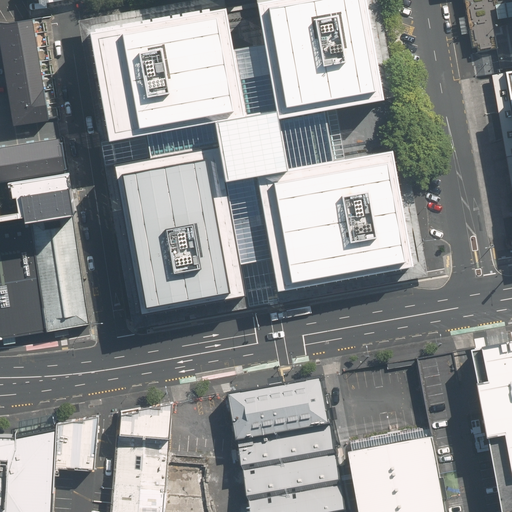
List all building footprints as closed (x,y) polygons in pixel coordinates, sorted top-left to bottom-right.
[(163,19),(229,7),(227,0),(191,0),(79,20),(134,328),(185,319),(184,314),(195,312),(195,316),(334,292),(333,288),(344,286),(345,290),(427,276),(404,148),(390,151),(410,263),(280,286),(260,173),(242,176),(225,179),(245,292),(143,311),(117,164),(219,145),(217,133),(215,121),(111,139),(92,31),(153,21),(163,19)] [(117,164),(143,311),(245,292),(225,179),(242,176),(260,173),(280,286),(410,263),(390,151),(345,159),(287,169),(283,143),(278,118),(336,107),(382,99),(364,0),(272,0),(257,3),(265,44),(276,109),(248,114),(236,49),(229,7),(163,19),(153,21),(92,31),(111,139),(215,121),(217,133),(219,145),(117,164)] [(272,0),(364,0),(382,99),(394,97),(377,0),(256,0),(257,3),(272,0)] [(478,52),(498,48),(495,31),(500,30),(494,0),(462,0),(471,47),(477,46),(478,52)] [(50,119),(33,19),(5,24),(21,123),(50,119)] [(250,47),(236,49),(248,114),(276,109),(265,44),(250,47)] [(511,69),(502,71),(503,75),(491,77),(511,196),(511,69)] [(287,169),(345,159),(341,133),(336,107),(278,118),(283,143),(287,169)] [(58,141),(0,148),(0,179),(63,171),(58,141)] [(63,171),(0,179),(0,224),(30,219),(73,213),(75,212),(69,170),(63,171)] [(73,213),(30,219),(47,329),(90,323),(73,213)] [(30,219),(0,224),(0,336),(3,337),(47,329),(30,219)] [(511,511),(511,342),(498,345),(477,349),(507,511),(511,511)] [(507,511),(477,349),(463,350),(423,357),(435,432),(449,511),(507,511)] [(329,412),(323,376),(288,382),(231,391),(240,443),(251,511),(338,511),(346,510),(341,485),(340,475),(329,412)] [(172,401),(122,412),(116,511),(163,511),(169,440),(172,401)] [(100,414),(58,422),(55,465),(95,468),(100,414)] [(53,511),(55,465),(58,422),(7,432),(4,511),(53,511)] [(449,511),(435,432),(350,448),(355,472),(357,482),(363,511),(449,511)]
